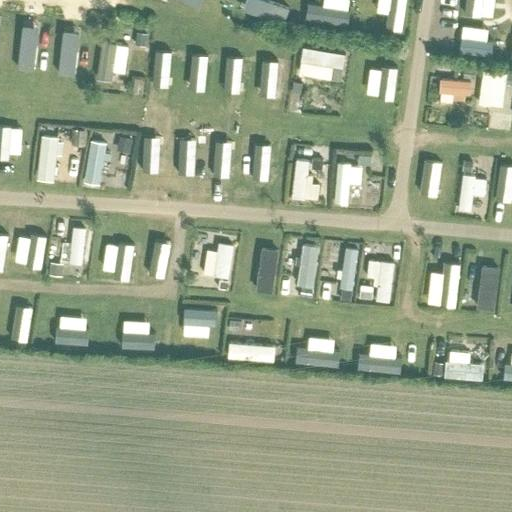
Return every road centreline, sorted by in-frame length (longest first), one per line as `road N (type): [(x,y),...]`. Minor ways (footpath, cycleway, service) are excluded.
road 1 (track): [(241,300),(511,322)]
road 2 (track): [(0,282),(161,289),(177,264),(181,208)]
